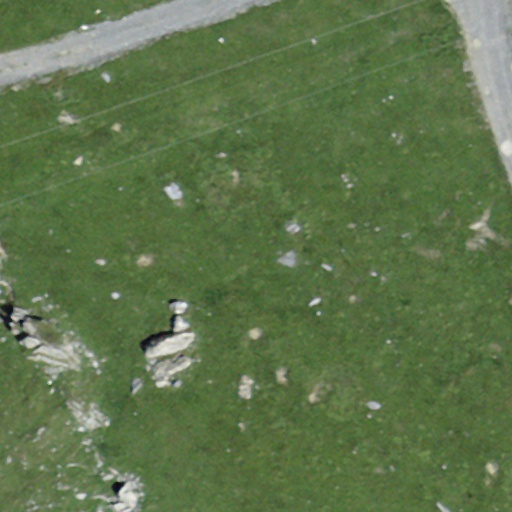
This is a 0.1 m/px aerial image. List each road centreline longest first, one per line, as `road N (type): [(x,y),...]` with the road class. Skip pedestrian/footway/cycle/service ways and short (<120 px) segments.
road 1 (track): [(0,73),(228,0)]
road 2 (track): [(511,133),(471,0)]
